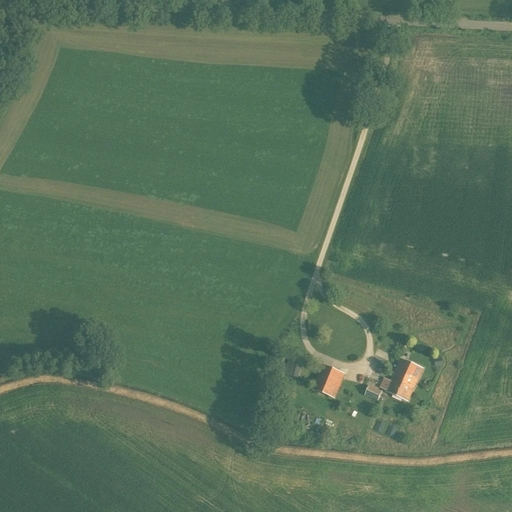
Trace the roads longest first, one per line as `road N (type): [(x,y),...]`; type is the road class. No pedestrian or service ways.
road 1 (tertiary): [(17,0),(511,27)]
road 2 (unknown): [(400,21),(316,278)]
road 3 (unknown): [(316,278),(305,338),(312,353),(343,368),(359,369),(371,357),(366,327),(326,287)]
